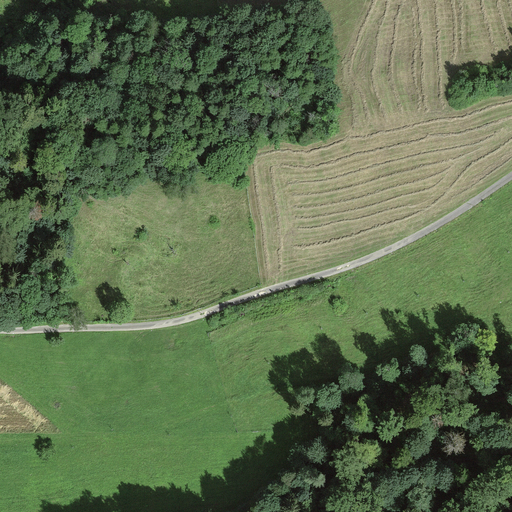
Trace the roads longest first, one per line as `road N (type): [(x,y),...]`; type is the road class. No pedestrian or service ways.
road 1 (track): [(511,175),(370,258),(201,316),(149,326),(0,331)]
road 2 (track): [(511,285),(445,358),(347,420),(280,511)]
road 3 (track): [(0,77),(45,89),(148,166),(111,176),(0,170)]
road 4 (track): [(511,446),(400,469),(299,511)]
